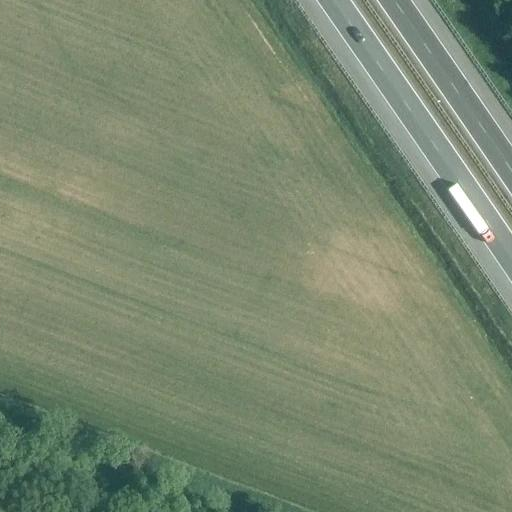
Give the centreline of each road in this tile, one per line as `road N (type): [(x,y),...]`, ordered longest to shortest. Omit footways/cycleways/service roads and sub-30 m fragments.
road 1 (motorway): [(330,0),(511,259)]
road 2 (motorway): [(511,178),(388,0)]
